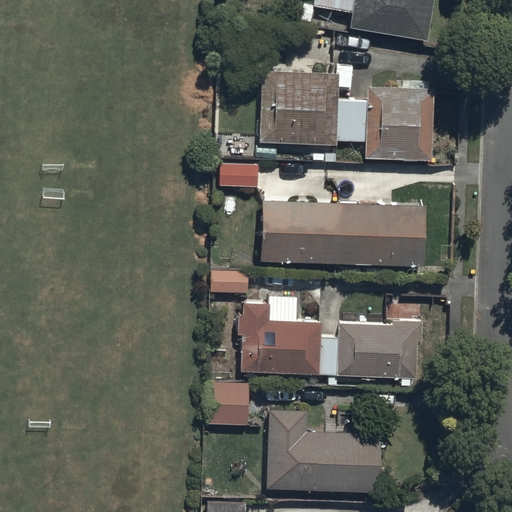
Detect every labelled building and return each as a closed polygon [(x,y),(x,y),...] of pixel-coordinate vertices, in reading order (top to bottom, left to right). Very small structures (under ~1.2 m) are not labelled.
[(429,42),(435,0),(311,0),(310,8),(351,15),(349,29),(429,42)] [(341,75),(263,71),(260,145),(338,148),(338,143),(365,144),(364,159),(431,162),(434,91),(368,89),(367,99),(338,98),(341,75)] [(217,186),(259,188),(260,168),(218,166),(217,186)] [(262,203),(260,264),(424,269),(426,208),(262,203)] [(212,294),(251,296),(252,273),(213,272),(212,294)] [(240,373),(416,379),(418,327),(270,322),(270,305),(243,304),(240,373)] [(207,424),(246,426),(248,385),(209,383),(207,424)] [(264,482),(373,485),(375,426),(304,423),(305,405),(266,403),(264,482)] [(202,511),(241,511),(242,497),(203,495),(202,511)]
